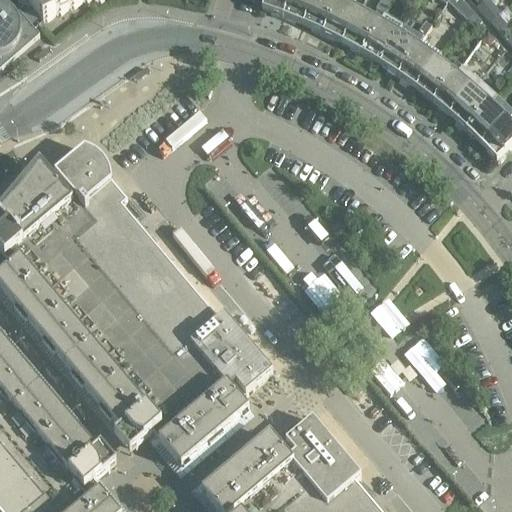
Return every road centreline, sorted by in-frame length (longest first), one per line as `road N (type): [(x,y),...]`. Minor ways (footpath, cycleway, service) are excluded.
road 1 (unclassified): [(483,213),(348,99),(212,43)]
road 2 (unclassified): [(212,43),(160,39),(123,49),(0,130)]
